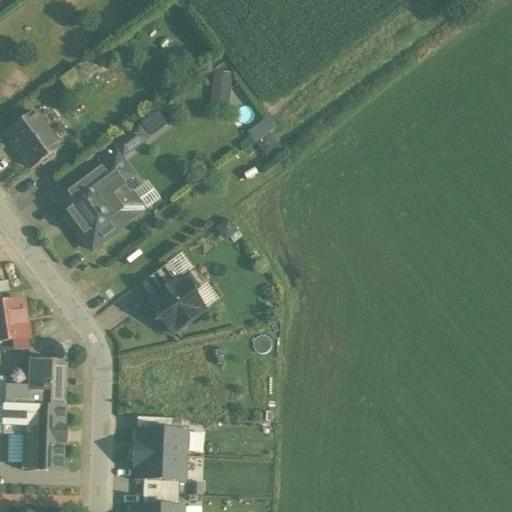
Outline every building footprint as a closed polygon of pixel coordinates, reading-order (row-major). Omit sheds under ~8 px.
[(77,66),(57,81),(68,96),(88,82),(77,66)] [(234,74),(215,73),(212,105),(230,107),(234,74)] [(272,131),(278,126),(269,114),(250,129),(274,158),(287,148),(272,131)] [(32,115),(5,135),(31,170),(58,150),(32,115)] [(152,117),(137,129),(145,140),(161,128),(152,117)] [(137,129),(112,147),(121,158),(145,140),(137,129)] [(117,160),(100,173),(97,169),(64,194),(53,202),(90,251),(110,236),(107,233),(121,222),(124,226),(143,211),(131,194),(128,196),(119,185),(130,177),(117,160)] [(167,265),(140,285),(152,301),(179,281),(167,265)] [(196,289),(187,277),(180,282),(189,294),(196,289)] [(152,301),(147,305),(170,335),(202,311),(189,294),(180,282),(179,281),(152,301)] [(24,303),(0,306),(0,342),(0,343),(27,339),(25,326),(27,326),(24,303)] [(66,364),(28,363),(27,390),(5,389),(3,389),(3,407),(63,409),(63,408),(64,408),(66,364)] [(3,407),(3,408),(2,436),(22,436),(21,471),(62,473),(63,409),(3,407)] [(132,443),(132,456),(186,458),(187,432),(135,430),(135,443),(132,443)] [(186,458),(132,456),(131,470),(134,470),(133,482),(185,484),(186,458)]
